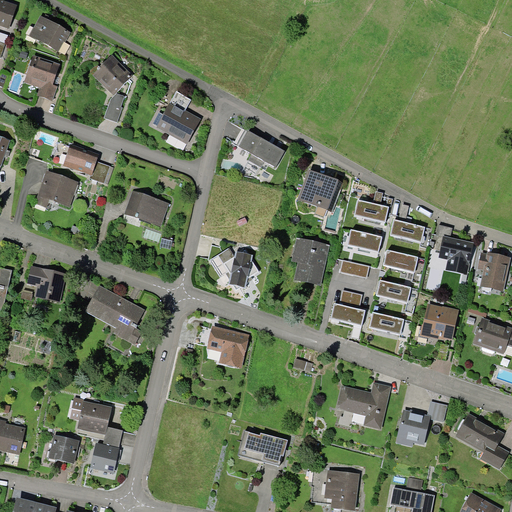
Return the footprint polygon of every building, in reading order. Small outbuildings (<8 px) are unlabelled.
[(0,0),(0,25),(8,29),(16,5),(0,0)] [(69,33),(40,18),(30,38),(58,53),(69,33)] [(117,123),(131,84),(128,81),(133,76),(112,56),(93,77),(112,95),(104,119),(117,123)] [(37,96),(52,101),(56,87),(52,86),(59,65),(32,57),(24,83),(39,88),(37,96)] [(191,100),(176,91),(156,128),(187,144),(200,121),(184,112),(191,100)] [(276,167),(285,151),(248,131),(239,148),(252,155),(249,160),(261,167),(264,161),(276,167)] [(9,141),(0,137),(0,166),(0,167),(9,141)] [(71,147),(64,168),(91,178),(96,163),(99,156),(71,147)] [(112,169),(96,163),(91,178),(91,180),(107,186),(112,169)] [(69,207),(78,182),(46,171),(38,196),(69,207)] [(342,184),(309,172),(299,199),(332,211),(342,184)] [(161,226),(169,203),(133,191),(125,215),(161,226)] [(357,200),(353,217),(384,224),(388,207),(357,200)] [(394,219),(390,235),(422,243),(426,227),(394,219)] [(84,231),(72,227),(69,234),(81,239),(84,231)] [(351,231),(347,247),(378,254),(381,238),(351,231)] [(293,279),(320,286),(330,245),(296,238),(291,261),(297,262),(293,279)] [(445,270),(466,274),(472,244),(442,238),(438,258),(448,260),(445,270)] [(259,272),(251,260),(252,255),(247,254),(245,249),(240,252),(235,251),(234,256),(229,248),(210,260),(220,277),(225,274),(229,280),(228,284),(232,285),(235,290),(240,287),(245,288),(246,283),(252,280),(250,277),(259,272)] [(387,251),(383,266),(415,274),(419,259),(387,251)] [(480,287),(502,292),(510,256),(488,251),(480,287)] [(341,262),(338,277),(370,284),(373,269),(341,262)] [(27,284),(37,286),(35,297),(55,302),(62,273),(31,266),(27,284)] [(10,270),(0,267),(0,307),(2,308),(10,270)] [(382,280),(379,296),(411,303),(414,288),(382,280)] [(85,311),(116,327),(113,334),(134,345),(141,331),(135,328),(145,310),(99,285),(85,311)] [(338,302),(335,317),(366,324),(370,309),(338,302)] [(419,333),(451,340),(458,310),(426,303),(419,333)] [(378,313),(374,328),(406,335),(410,320),(378,313)] [(473,343),(503,354),(507,343),(511,345),(511,328),(482,318),(473,343)] [(248,335),(214,327),(209,346),(224,350),(222,361),(241,365),(248,335)] [(296,358),(294,367),(308,371),(311,363),(296,358)] [(363,426),(380,430),(390,387),(373,383),(370,392),(341,386),(336,409),(365,415),(363,426)] [(107,435),(112,407),(84,401),(78,429),(107,435)] [(447,405),(431,401),(428,414),(431,415),(431,418),(443,421),(447,405)] [(424,443),(431,415),(405,409),(397,442),(413,445),(414,441),(424,443)] [(456,437),(484,452),(480,459),(500,470),(509,452),(497,445),(504,434),(468,414),(456,437)] [(0,422),(0,449),(19,453),(24,428),(0,422)] [(241,432),(235,457),(279,467),(284,441),(241,432)] [(74,464),(79,441),(54,435),(49,458),(74,464)] [(96,444),(91,467),(113,472),(118,449),(96,444)] [(355,511),(359,474),(328,470),(324,498),(332,499),(331,508),(355,511)] [(431,511),(435,495),(393,488),(390,504),(412,508),(411,511),(431,511)] [(500,511),(501,510),(471,493),(460,511),(500,511)] [(32,511),(35,503),(15,498),(11,511),(32,511)] [(54,511),(55,508),(35,503),(32,511),(54,511)]
